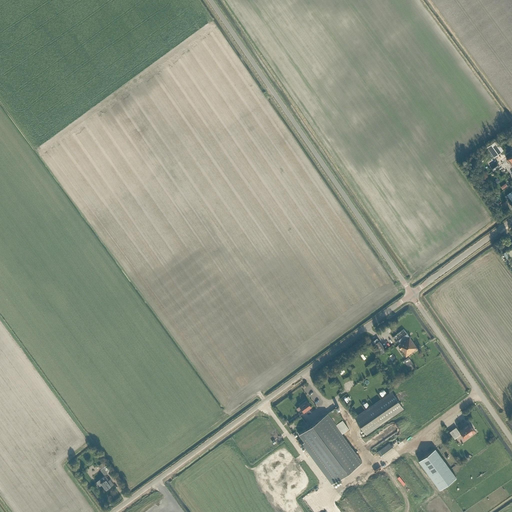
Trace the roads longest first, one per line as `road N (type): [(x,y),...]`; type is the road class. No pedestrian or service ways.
road 1 (unclassified): [(113,511),(411,293)]
road 2 (unclassified): [(411,293),(210,0)]
road 3 (unclassified): [(511,440),(411,293)]
road 4 (unclassified): [(411,293),(511,219)]
